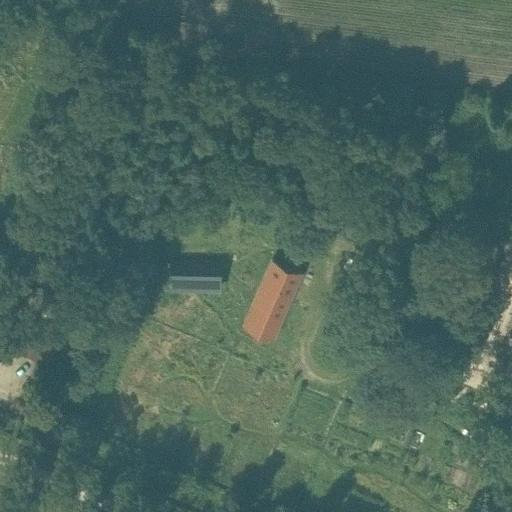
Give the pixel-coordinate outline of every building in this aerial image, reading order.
[(369,232),(332,216),(328,225),(365,240),(369,232)] [(244,316),(244,317),(276,331),(277,330),(273,328),(300,263),(303,265),(304,263),(271,250),(271,251),(275,253),(248,318),(244,316)] [(171,284),(178,285),(222,285),(222,264),(203,263),(203,262),(191,262),(191,263),(172,263),(171,281),(171,284)] [(511,315),(492,356),(511,365),(511,315)] [(52,331),(34,323),(17,359),(36,367),(52,331)]
